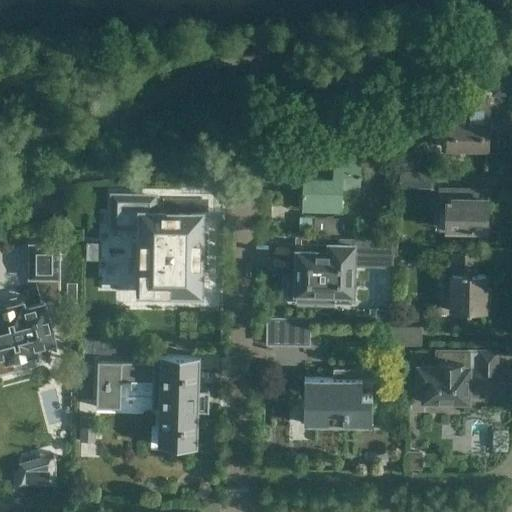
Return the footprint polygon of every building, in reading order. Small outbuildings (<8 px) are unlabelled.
[(489,98),(470,98),(470,120),(448,120),(448,148),(488,149),(489,98)] [(393,178),(393,160),(379,160),(379,177),(393,178)] [(360,173),(360,162),(334,162),(334,173),(328,173),(328,178),(304,177),(303,191),(302,191),(302,194),(300,194),(299,208),(303,208),(303,210),(341,211),(342,186),(360,187),(360,176),(362,176),(362,173),(360,173)] [(399,171),(399,188),(432,188),(433,171),(399,171)] [(471,234),(490,232),(490,216),(487,216),(487,198),(476,198),(476,189),(440,189),(440,210),(447,210),(447,229),(471,229),(471,234)] [(200,264),(201,213),(153,212),(153,197),(114,196),(113,226),(141,227),(140,272),(141,272),(140,291),(169,292),(200,293),(200,264)] [(314,217),(314,233),(351,234),(352,218),(314,217)] [(297,250),(296,292),(310,292),(310,295),(319,295),(320,293),(333,293),(332,303),(352,303),(353,266),(354,253),(393,255),(394,239),(352,237),(352,238),(352,243),(330,243),(329,251),(297,250)] [(30,244),(30,277),(37,277),(43,302),(25,307),(23,301),(0,306),(0,354),(5,354),(7,360),(11,359),(14,364),(19,367),(24,367),(29,364),(32,359),(32,353),(36,352),(35,346),(55,340),(51,325),(58,323),(58,244),(30,244)] [(489,310),(491,294),(485,294),(486,275),(473,275),(473,267),(477,267),(477,253),(452,253),(451,310),(467,311),(467,312),(471,312),(471,311),(485,311),(485,310),(489,310)] [(376,309),(376,316),(392,317),(392,309),(376,308),(376,309)] [(266,316),(266,344),(310,345),(311,317),(266,316)] [(392,342),(420,343),(420,327),(392,326),(392,342)] [(496,383),(497,351),(464,350),(464,361),(437,361),(437,366),(419,366),(418,382),(424,382),(424,399),(428,399),(431,405),(442,405),(445,399),(468,400),(468,394),(471,394),(472,393),(474,392),(476,391),(477,390),(478,388),(479,387),(479,385),(479,383),(496,383)] [(131,381),(153,382),(152,409),(159,409),(158,445),(198,447),(199,411),(209,411),(209,391),(199,391),(200,355),(153,354),(153,362),(98,361),(97,407),(121,408),(122,381),(127,381),(127,383),(131,383),(131,381)] [(361,392),(362,368),(333,367),(333,377),(305,377),(304,403),(313,403),(312,421),(303,421),(303,425),(340,425),(343,425),(343,418),(358,419),(358,424),(369,424),(369,425),(372,425),(373,393),(361,392)] [(65,403),(61,385),(44,389),(49,407),(65,403)] [(94,441),(95,415),(81,415),(81,441),(94,441)] [(507,432),(507,430),(494,430),(494,432),(493,433),(493,434),(493,436),(493,437),(492,438),(492,440),(492,441),(492,442),(493,444),(493,445),(493,446),(493,448),(494,449),(494,450),(506,451),(506,449),(507,447),(507,446),(507,444),(507,442),(507,441),(507,439),(507,437),(507,436),(507,434),(507,432)] [(406,452),(406,468),(422,468),(422,452),(406,452)] [(21,462),(20,484),(56,485),(57,462),(53,453),(21,462)]
